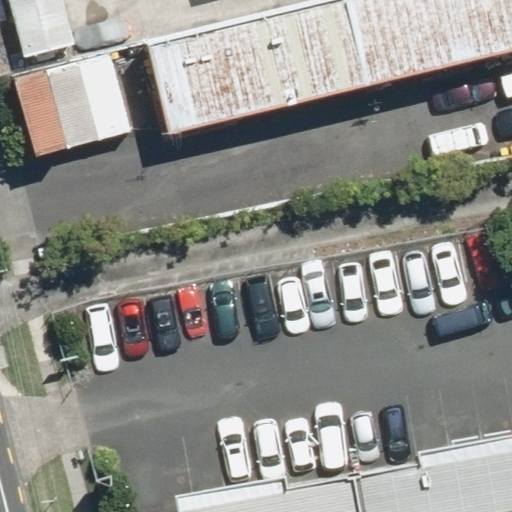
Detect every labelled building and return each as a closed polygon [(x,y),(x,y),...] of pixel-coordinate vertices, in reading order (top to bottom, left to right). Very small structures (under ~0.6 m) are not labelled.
[(59,0),(0,0),(16,62),(71,47),(59,0)] [(511,0),(429,0),(154,68),(176,154),(511,71),(511,0)] [(160,0),(165,18),(236,0),(160,0)] [(105,56),(78,63),(0,84),(21,162),(99,141),(91,112),(118,105),(105,56)] [(511,511),(511,459),(253,511),(511,511)]
